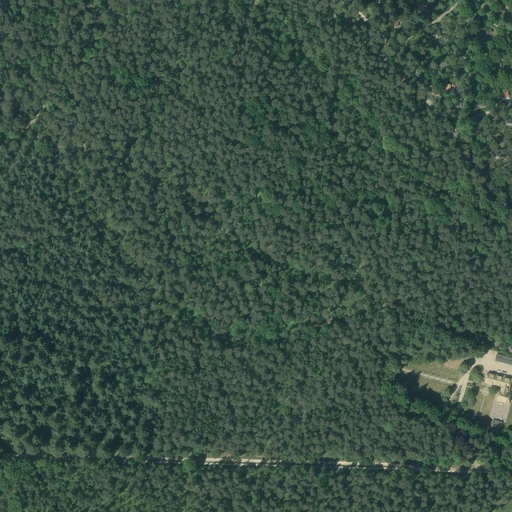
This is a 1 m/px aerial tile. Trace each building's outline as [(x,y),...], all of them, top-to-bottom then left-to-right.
[(394,15),(392,26),(397,27),(398,21),(400,22),(401,16),(394,15)] [(489,40),(487,35),(489,34),(488,32),(481,35),(483,43),(486,42),(485,42),(489,40)] [(418,46),(411,50),(414,55),(421,51),(418,46)] [(465,58),(468,50),(463,48),(460,55),(465,58)] [(440,61),(437,66),(446,70),(448,66),(440,61)] [(398,86),(402,87),(407,76),(403,74),(398,86)] [(420,87),(415,99),(419,100),(424,89),(420,87)] [(484,101),(482,100),(481,98),(477,97),(475,104),(477,104),(477,105),(483,107),(484,104),(483,104),(484,101)] [(473,131),(476,135),(483,131),(479,126),(477,127),(478,128),(473,131)] [(511,365),(511,358),(502,356),(500,362),(511,365)] [(511,379),(488,373),(485,383),(491,385),(493,382),(501,384),(497,401),(508,404),(511,393),(508,392),(511,379)]
